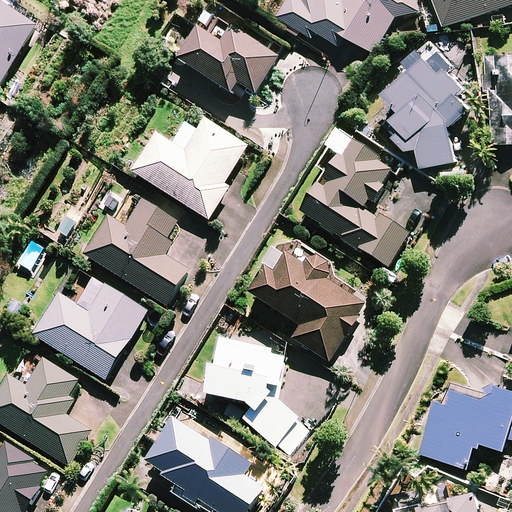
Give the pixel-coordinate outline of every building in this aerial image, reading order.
[(336,44),(347,51),(354,39),(377,53),(398,18),(421,12),(417,0),(293,0),(282,17),(315,39),(312,44),(330,55),(336,44)] [(511,0),(439,0),(448,26),(511,6),(511,0)] [(0,90),(39,27),(0,2),(0,90)] [(200,28),(178,62),(237,99),(244,87),(258,96),(284,56),(240,28),(229,46),(200,28)] [(451,34),(449,35),(447,35),(447,36),(445,38),(444,39),(443,41),(442,44),(442,46),(442,48),(442,50),(443,52),(445,54),(446,56),(448,57),(450,58),(452,59),(454,59),(457,59),(459,59),(461,58),(463,56),(465,55),(466,53),(467,51),(468,49),(468,47),(468,44),(467,42),(466,40),(465,38),(463,36),(462,35),(460,34),(457,33),(455,33),(453,33),(451,34)] [(410,112),(401,119),(409,132),(400,140),(412,152),(422,149),(427,169),(463,161),(456,128),(474,108),(460,94),(467,87),(430,53),(391,94),(410,112)] [(511,56),(489,57),(490,91),(496,91),(497,145),(511,144),(511,56)] [(250,148),(209,122),(189,154),(161,137),(137,174),(212,222),(232,190),(227,186),(250,148)] [(322,170),(330,175),(305,217),(391,268),(411,236),(372,212),(400,166),(345,132),(335,149),(322,170)] [(181,224),(147,202),(129,229),(112,218),(88,256),(170,308),(191,274),(167,259),(176,245),(170,241),(181,224)] [(357,291),(334,277),(334,266),(300,244),(290,258),(282,253),(254,296),(303,328),(295,341),(332,364),(369,306),(354,296),(357,291)] [(153,312),(111,285),(92,315),(63,297),(38,337),(108,382),(153,312)] [(252,406),(254,408),(245,420),(288,458),(311,429),(283,403),(291,362),(272,358),(273,350),(225,342),(212,397),(252,406)] [(81,383),(48,361),(30,388),(13,378),(0,399),(0,422),(72,468),(94,432),(69,416),(77,403),(71,399),(81,383)] [(511,443),(511,386),(499,382),(494,399),(456,387),(452,401),(444,398),(426,453),(473,469),(482,441),(510,450),(511,443)] [(243,460),(185,423),(159,465),(197,488),(190,499),(201,505),(205,499),(226,511),(251,511),(264,492),(235,474),(243,460)] [(29,511),(54,473),(11,445),(0,463),(0,511),(29,511)] [(395,494),(398,511),(482,511),(479,496),(430,506),(426,487),(395,494)]
